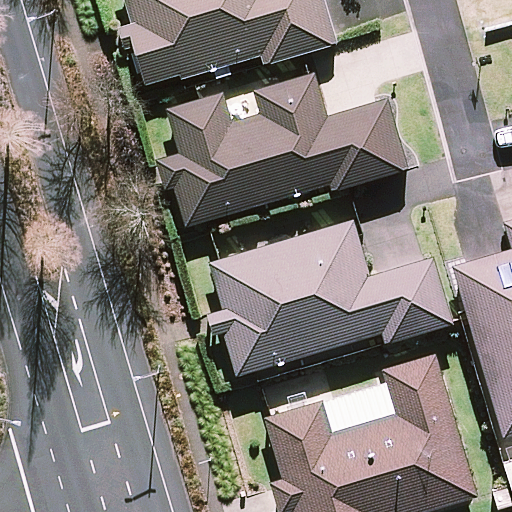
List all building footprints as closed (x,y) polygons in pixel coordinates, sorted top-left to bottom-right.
[(127,0),(147,84),(264,58),(266,65),(334,50),(322,0),(127,0)] [(327,118),(315,73),(258,89),(266,117),(232,126),(224,94),(170,109),(183,156),(170,159),(189,226),(336,185),(338,189),(407,170),(388,101),(327,118)] [(214,338),(227,334),(239,376),(383,333),(387,343),(455,323),(435,257),(370,276),(354,223),(209,266),(223,311),(207,315),(214,338)] [(511,235),(511,236),(511,241),(511,250),(457,265),(501,437),(511,433),(511,235)] [(278,511),(425,511),(477,497),(436,356),(386,371),(390,383),(267,419),(284,479),(270,483),(278,511)]
